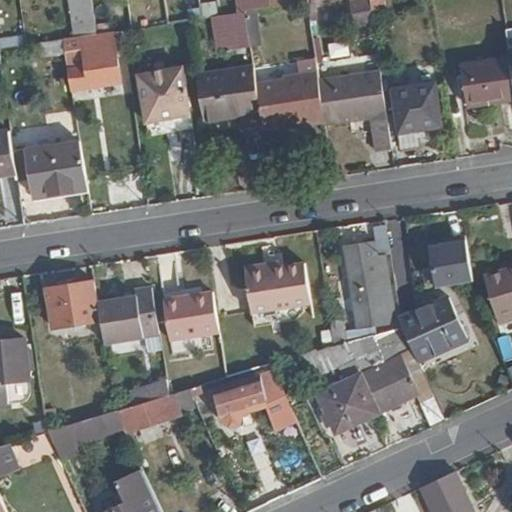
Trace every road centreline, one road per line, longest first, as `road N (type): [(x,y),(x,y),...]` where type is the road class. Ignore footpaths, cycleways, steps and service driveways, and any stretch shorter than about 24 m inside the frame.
road 1 (residential): [(0,254),(511,175)]
road 2 (residential): [(308,511),(511,417)]
